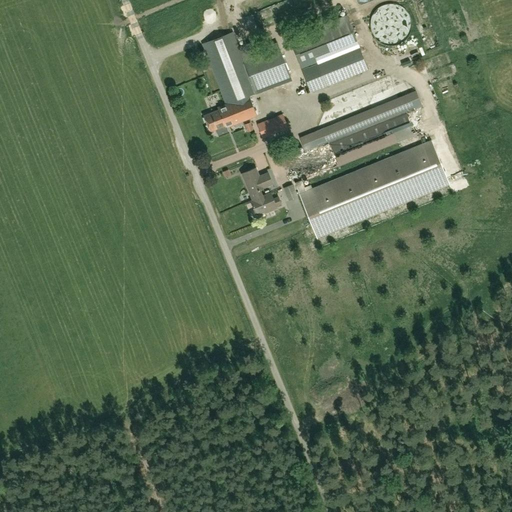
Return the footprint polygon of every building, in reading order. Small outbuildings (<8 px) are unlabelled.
[(371,19),(370,25),(371,30),(373,35),(377,40),(381,43),(386,45),(391,46),(397,45),(402,43),(406,40),(410,35),(412,30),(412,25),(412,19),(410,14),(406,10),(402,7),(397,4),(391,4),(386,5),(381,7),(377,10),(373,14),(371,19)] [(347,15),(289,38),(301,68),(319,61),(316,53),(355,37),(347,15)] [(423,33),(432,59),(445,55),(437,29),(423,33)] [(226,131),(225,128),(256,115),(249,96),(256,93),(232,32),(202,44),(226,104),(217,107),(218,110),(204,116),(210,132),(216,129),(218,135),(226,131)] [(291,77),(277,43),(243,55),(256,90),(291,77)] [(356,74),(347,51),(301,69),(310,92),(356,74)] [(448,62),(437,65),(448,105),(462,101),(455,75),(452,76),(448,62)] [(416,91),(319,130),(325,144),(329,142),(329,143),(371,127),(414,109),(418,108),(422,106),(416,91)] [(302,181),(427,130),(418,108),(414,109),(371,127),(329,143),(286,161),(295,184),(302,181)] [(285,121),(283,118),(282,114),(257,124),(263,138),(287,128),(285,121)] [(254,122),(246,125),(249,131),(256,128),(254,122)] [(325,144),(319,130),(300,138),(305,151),(325,144)] [(305,187),(303,184),(297,187),(317,237),(448,184),(448,183),(453,181),(451,177),(447,179),(431,141),(312,190),(310,185),(305,187)] [(251,202),(271,194),(270,193),(265,195),(262,189),(273,184),(268,173),(258,177),(255,168),(242,173),(250,193),(251,193),(254,200),(251,201),(251,202)] [(271,194),(251,202),(256,215),(263,212),(264,213),(277,208),(276,205),(281,203),(279,199),(274,201),(271,194)]
